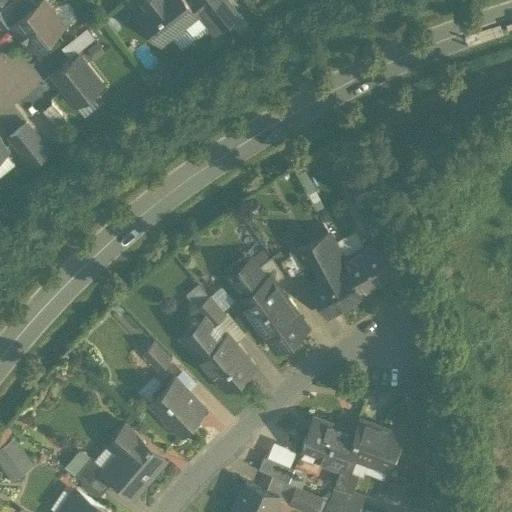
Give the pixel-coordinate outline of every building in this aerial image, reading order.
[(33,0),(8,0),(0,6),(0,16),(7,26),(10,23),(10,22),(35,2),(33,0)] [(37,0),(35,2),(10,22),(10,23),(18,32),(20,31),(32,46),(63,22),(45,0),(37,0)] [(186,0),(145,0),(146,1),(136,8),(160,39),(170,30),(172,33),(184,24),(182,21),(195,11),(189,3),(186,0)] [(236,12),(226,0),(192,0),(189,3),(195,11),(203,4),(219,25),(236,12)] [(78,51),(52,72),(75,102),(101,81),(78,51)] [(48,148),(25,120),(9,134),(31,162),(48,148)] [(384,199),(360,207),(367,226),(390,217),(384,199)] [(360,288),(341,256),(342,255),(328,228),(295,244),(296,246),(302,242),(308,253),(312,251),(323,270),(309,277),(328,311),(362,292),(360,288)] [(342,255),(341,256),(360,288),(394,270),(376,237),(342,255)] [(308,253),(302,242),(296,246),(301,256),(308,253)] [(296,246),(280,256),(291,274),(313,260),(308,253),(301,256),(296,246)] [(284,271),(271,253),(255,264),(253,266),(267,284),(274,279),(284,271)] [(253,262),(232,277),(242,291),(237,295),(246,307),(278,284),(274,279),(267,284),(253,266),(255,264),(253,262)] [(307,323),(278,284),(246,307),(262,330),(266,327),(278,344),(307,323)] [(223,310),(208,292),(194,304),(210,322),(223,310)] [(200,325),(184,338),(198,354),(200,353),(199,352),(213,340),(200,325)] [(252,363),(225,330),(213,340),(199,352),(200,353),(211,366),(210,368),(225,386),(252,363)] [(169,355),(152,338),(142,349),(158,365),(169,355)] [(204,405),(173,373),(147,398),(179,430),(204,405)] [(353,429),(312,413),(299,448),(340,464),(353,429)] [(353,429),(340,464),(333,482),(334,482),(352,487),(358,472),(352,470),(358,454),(386,465),(399,431),(358,415),(353,429)] [(164,456),(123,421),(93,456),(104,466),(103,467),(113,476),(133,493),(164,456)] [(0,445),(0,455),(15,476),(37,460),(18,433),(0,445)] [(93,456),(90,453),(74,471),(100,490),(113,476),(103,467),(104,466),(93,456)] [(293,465),(263,453),(257,466),(287,479),(293,465)] [(407,473),(390,468),(384,486),(402,491),(407,473)] [(269,511),(278,491),(243,477),(243,479),(244,479),(237,497),(236,497),(229,511),(269,511)] [(352,487),(334,482),(331,495),(333,496),(360,503),(361,504),(365,491),(352,487)] [(320,494),(294,483),(287,499),(313,510),(320,494)] [(109,511),(75,488),(58,511),(109,511)] [(0,511),(13,511),(18,505),(0,493),(0,511)] [(357,511),(360,503),(333,496),(328,511),(330,511),(357,511)]
